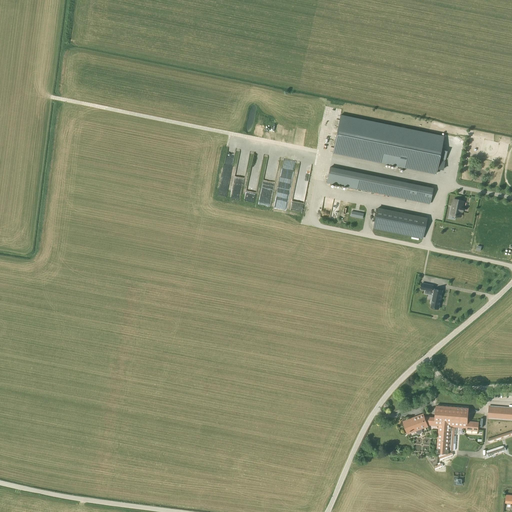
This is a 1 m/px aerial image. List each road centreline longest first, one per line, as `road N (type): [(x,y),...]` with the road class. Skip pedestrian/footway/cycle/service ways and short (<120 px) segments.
road 1 (unclassified): [(327,511),(370,419),(424,358)]
road 2 (unclassified): [(170,511),(0,483)]
